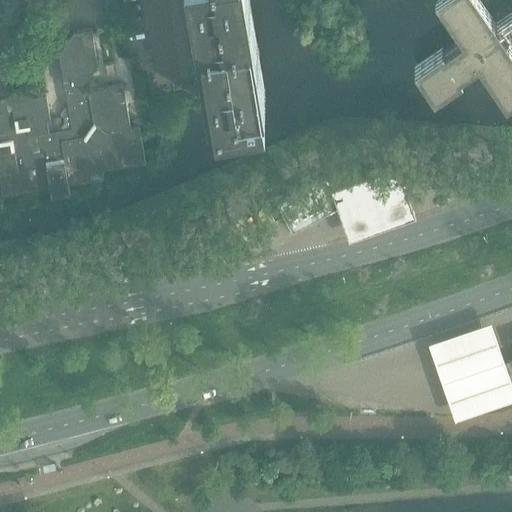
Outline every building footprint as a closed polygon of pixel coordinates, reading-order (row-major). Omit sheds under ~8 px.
[(0,0),(0,179),(2,190),(11,189),(11,192),(50,186),(51,193),(70,190),(69,182),(104,176),(102,168),(145,160),(139,125),(131,127),(123,84),(85,91),(83,84),(97,64),(91,29),(77,31),(76,31),(73,32),(71,33),(68,36),(67,37),(65,40),(63,43),(62,44),(61,47),(60,49),(60,52),(60,54),(60,56),(69,108),(68,108),(64,114),(64,115),(63,115),(64,122),(59,130),(49,131),(47,119),(50,118),(46,93),(30,96),(30,93),(7,96),(0,54),(13,52),(3,0),(0,0)] [(191,0),(208,97),(213,96),(216,109),(264,101),(247,0),(191,0)] [(434,94),(462,75),(460,72),(478,59),(505,98),(511,93),(511,46),(480,0),(438,0),(463,35),(444,48),(442,45),(414,64),(434,94)] [(400,158),(332,181),(340,204),(350,233),(418,210),(400,158)] [(324,178),(277,203),(292,230),(329,211),(329,212),(331,210),(331,209),(340,204),(332,181),(329,183),(326,179),(327,178),(326,176),(324,177),(324,178)] [(511,379),(491,317),(428,340),(453,416),(511,396),(511,379)]
